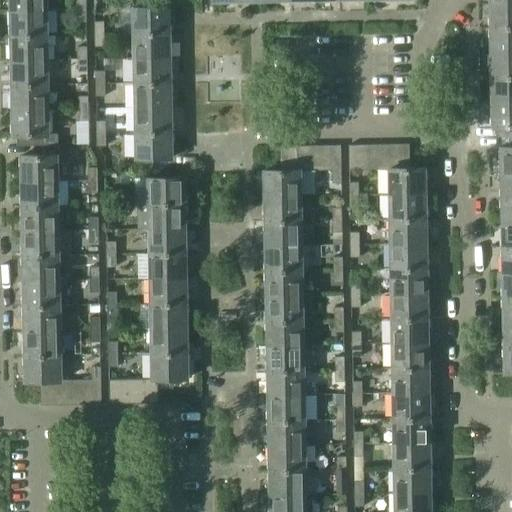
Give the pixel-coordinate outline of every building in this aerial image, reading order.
[(11,0),(11,10),(48,9),(47,0),(11,0)] [(77,0),(78,9),(87,8),(86,0),(77,0)] [(511,1),(491,1),(491,26),(511,26),(511,1)] [(134,7),(134,33),(171,32),(171,6),(134,7)] [(87,8),(78,9),(78,21),(87,21),(87,8)] [(11,10),(12,35),(48,34),(48,9),(11,10)] [(95,21),(96,33),(105,33),(105,20),(95,21)] [(511,26),(491,26),(492,51),(511,50),(511,26)] [(134,33),(135,57),(172,57),(171,32),(134,33)] [(105,33),(96,33),(96,45),(105,45),(105,33)] [(12,35),(12,60),(49,59),(48,34),(12,35)] [(78,46),(78,58),(88,58),(88,46),(78,46)] [(511,50),(492,51),(492,76),(511,75),(511,50)] [(135,57),(135,82),(172,82),(172,57),(135,57)] [(88,58),(78,58),(79,71),(88,70),(88,58)] [(12,60),(13,84),(49,84),(49,59),(12,60)] [(96,70),(97,83),(106,83),(105,70),(96,70)] [(511,75),(492,76),(492,101),(511,100),(511,75)] [(135,82),(136,107),(172,107),(172,82),(135,82)] [(106,83),(97,83),(97,95),(106,95),(106,83)] [(13,84),(13,109),(50,109),(49,84),(13,84)] [(79,96),(79,108),(89,108),(89,96),(79,96)] [(511,100),(492,101),(493,127),(496,126),(497,136),(511,135),(511,100)] [(136,107),(136,132),(173,131),(172,107),(136,107)] [(89,108),(79,108),(80,143),(89,143),(89,108)] [(50,109),(13,109),(13,135),(50,134),(50,109)] [(97,120),(97,133),(107,133),(106,120),(97,120)] [(173,131),(136,132),(137,158),(173,157),(173,131)] [(107,133),(97,133),(98,145),(107,144),(107,133)] [(386,168),(390,168),(398,167),(397,143),(385,144),(386,168)] [(397,143),(398,167),(410,167),(410,143),(397,143)] [(342,144),(329,145),(329,169),(333,169),(342,169),(342,144)] [(350,169),(362,169),(362,144),(349,144),(350,169)] [(362,169),(374,169),(374,144),(362,144),(362,169)] [(374,169),(386,168),(385,144),(374,144),(374,169)] [(281,145),(281,170),(294,169),(293,145),(281,145)] [(305,145),(293,145),(294,169),(302,169),(302,170),(306,170),(305,145)] [(317,145),(305,145),(306,170),(317,169),(317,145)] [(329,145),(317,145),(317,169),(329,169),(329,145)] [(511,146),(501,146),(502,172),(511,171),(511,146)] [(22,155),(22,180),(59,180),(59,154),(22,155)] [(88,167),(89,179),(98,179),(98,167),(88,167)] [(390,168),(390,193),(427,192),(426,167),(410,167),(398,167),(390,168)] [(265,170),(265,195),(302,195),(302,170),(302,169),(294,169),(281,170),(265,170)] [(342,181),(342,169),(333,169),(333,181),(342,181)] [(511,171),(502,172),(502,197),(511,196),(511,171)] [(149,177),(149,203),(186,202),(186,177),(149,177)] [(98,179),(89,179),(89,191),(98,191),(98,179)] [(22,180),(23,205),(59,205),(59,180),(22,180)] [(350,181),(350,194),(360,194),(360,181),(350,181)] [(106,191),(107,204),(116,203),(116,191),(106,191)] [(390,193),(391,218),(427,217),(427,192),(390,193)] [(360,194),(350,194),(350,206),(360,206),(360,194)] [(265,195),(266,220),(303,220),(302,195),(265,195)] [(511,196),(502,197),(502,222),(511,221),(511,196)] [(149,203),(150,228),(187,227),(186,202),(149,203)] [(116,203),(107,204),(107,216),(116,216),(116,203)] [(23,205),(23,230),(60,230),(59,205),(23,205)] [(333,207),(333,219),(343,219),(342,206),(333,207)] [(89,216),(90,229),(99,229),(99,216),(89,216)] [(391,218),(391,243),(428,242),(427,217),(391,218)] [(343,219),(333,219),(334,231),(343,231),(343,219)] [(266,220),(266,245),(303,245),(303,220),(266,220)] [(511,221),(502,222),(503,247),(511,246),(511,221)] [(150,228),(150,253),(187,252),(187,227),(150,228)] [(99,229),(90,229),(90,241),(99,241),(99,229)] [(23,230),(24,255),(60,254),(60,230),(23,230)] [(351,231),(351,244),(361,243),(361,231),(351,231)] [(107,241),(107,253),(117,253),(117,241),(107,241)] [(391,243),(391,268),(428,267),(428,242),(391,243)] [(361,243),(351,244),(351,256),(361,256),(361,243)] [(266,245),(267,270),(303,269),(303,245),(266,245)] [(511,246),(503,247),(503,272),(511,271),(511,246)] [(150,253),(151,278),(187,277),(187,252),(150,253)] [(117,253),(107,253),(108,266),(117,266),(117,253)] [(24,255),(24,280),(61,279),(60,254),(24,255)] [(334,256),(334,269),(343,269),(343,256),(334,256)] [(90,266),(90,279),(100,279),(100,266),(90,266)] [(391,268),(392,293),(428,292),(428,267),(391,268)] [(267,270),(267,295),(304,294),(303,269),(267,270)] [(343,269),(334,269),(335,281),(344,281),(343,269)] [(511,271),(503,272),(504,297),(511,296),(511,271)] [(151,278),(151,303),(188,302),(187,277),(151,278)] [(24,280),(24,305),(61,304),(61,279),(24,280)] [(100,279),(90,279),(91,291),(100,291),(100,279)] [(352,281),(352,293),(362,293),(361,281),(352,281)] [(108,291),(108,303),(118,303),(118,291),(108,291)] [(392,293),(392,318),(429,317),(428,292),(392,293)] [(362,293),(352,293),(352,306),(362,306),(362,293)] [(267,295),(267,320),(304,319),(304,294),(267,295)] [(151,303),(152,328),(188,327),(188,302),(151,303)] [(118,303),(108,303),(109,316),(118,316),(118,303)] [(24,305),(25,330),(62,329),(61,304),(24,305)] [(335,306),(335,319),(344,319),(344,306),(335,306)] [(91,316),(91,329),(101,329),(100,316),(91,316)] [(392,318),(393,342),(429,342),(429,317),(392,318)] [(267,320),(268,345),(305,344),(304,319),(267,320)] [(344,319),(335,319),(336,331),(344,331),(344,319)] [(152,328),(152,353),(189,352),(188,327),(152,328)] [(25,330),(25,355),(62,354),(62,329),(25,330)] [(101,329),(91,329),(91,341),(101,341),(101,329)] [(353,331),(353,343),(363,343),(362,331),(353,331)] [(109,341),(109,353),(119,353),(118,341),(109,341)] [(393,342),(393,367),(430,367),(429,342),(393,342)] [(363,343),(353,343),(353,356),(363,355),(363,343)] [(268,345),(268,370),(305,369),(305,344),(268,345)] [(152,353),(152,378),(158,378),(189,378),(189,352),(152,353)] [(119,353),(109,353),(110,366),(119,365),(119,353)] [(41,380),(53,380),(62,380),(62,379),(62,354),(25,355),(26,380),(41,380)] [(336,356),(336,369),(345,368),(345,356),(336,356)] [(92,366),(92,379),(102,378),(101,366),(92,366)] [(393,367),(394,392),(430,392),(430,367),(393,367)] [(345,368),(336,369),(336,380),(345,380),(345,368)] [(268,370),(269,395),(306,394),(305,369),(268,370)] [(92,379),(89,379),(90,403),(102,403),(102,378),(92,379)] [(123,403),(122,378),(110,378),(110,403),(123,403)] [(134,378),(122,378),(123,403),(134,403),(134,378)] [(146,378),(134,378),(134,403),(146,402),(146,378)] [(152,378),(146,378),(146,402),(159,402),(158,378),(152,378)] [(62,380),(53,380),(54,404),(66,404),(65,379),(62,379),(62,380)] [(77,379),(65,379),(66,404),(78,404),(77,379)] [(89,379),(77,379),(78,404),(90,403),(89,379)] [(53,380),(41,380),(41,404),(54,404),(53,380)] [(353,380),(354,393),(363,393),(363,380),(353,380)] [(394,392),(394,417),(431,416),(430,392),(394,392)] [(363,393),(354,393),(354,405),(364,405),(363,393)] [(269,395),(269,420),(306,419),(306,394),(269,395)] [(337,406),(336,418),(346,418),(346,406),(337,406)] [(394,417),(394,442),(431,441),(431,416),(394,417)] [(346,418),(336,418),(336,431),(346,431),(346,418)] [(269,420),(270,445),(306,444),(306,419),(269,420)] [(354,430),(354,443),(363,442),(363,430),(354,430)] [(394,442),(395,467),(431,466),(431,441),(394,442)] [(363,442),(354,443),(354,456),(363,455),(363,442)] [(270,445),(270,469),(307,469),(306,444),(270,445)] [(337,456),(337,468),(346,468),(346,456),(337,456)] [(395,467),(395,492),(432,491),(431,466),(395,467)] [(347,492),(346,468),(337,468),(337,493),(347,492)] [(270,469),(270,494),(307,494),(307,469),(270,469)] [(355,480),(355,492),(364,492),(364,480),(355,480)] [(395,492),(395,511),(432,511),(432,491),(395,492)] [(364,492),(355,492),(355,505),(364,505),(364,492)] [(270,494),(270,511),(307,511),(307,494),(270,494)]
